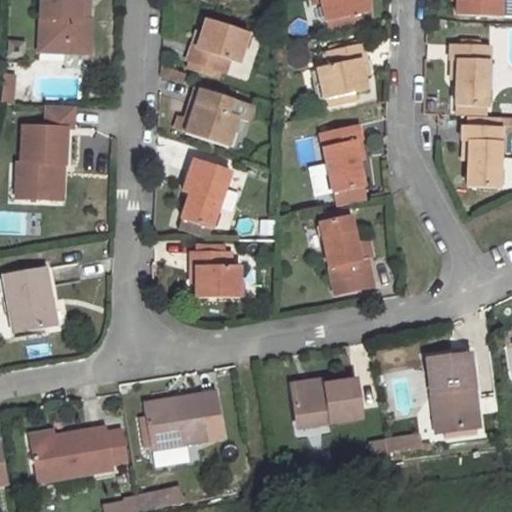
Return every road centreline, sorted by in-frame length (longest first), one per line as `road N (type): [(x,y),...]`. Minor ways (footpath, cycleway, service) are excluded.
road 1 (residential): [(136,0),(128,364)]
road 2 (residential): [(128,364),(313,336),(479,299)]
road 3 (residential): [(413,0),(410,153),(479,299)]
road 4 (residential): [(0,386),(128,364)]
